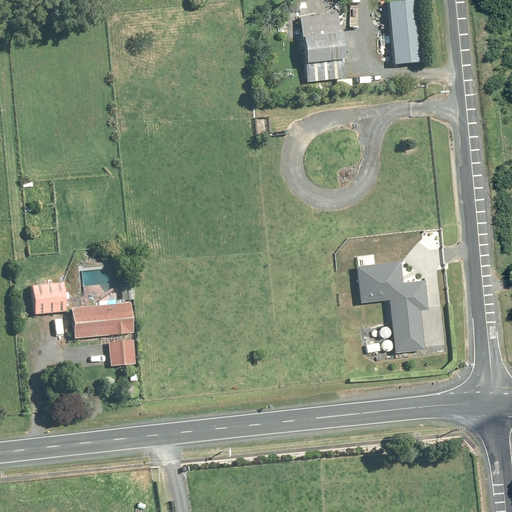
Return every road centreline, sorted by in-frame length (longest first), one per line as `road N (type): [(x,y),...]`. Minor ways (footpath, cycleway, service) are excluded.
road 1 (tertiary): [(0,452),(494,403)]
road 2 (unclassified): [(494,403),(450,0)]
